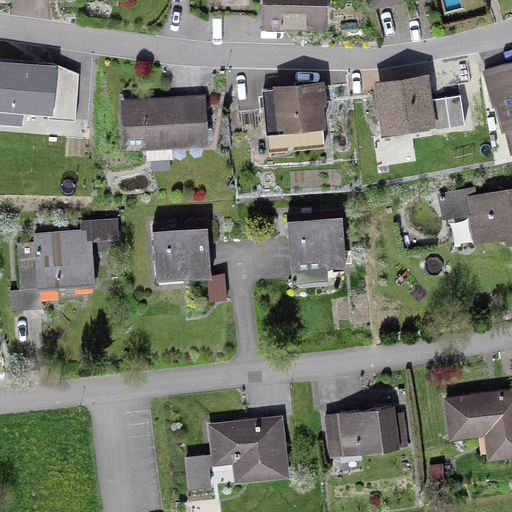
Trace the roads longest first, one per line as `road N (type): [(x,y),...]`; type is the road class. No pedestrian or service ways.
road 1 (residential): [(0,402),(392,358),(511,335)]
road 2 (residential): [(0,26),(281,57),(393,55),(511,30)]
